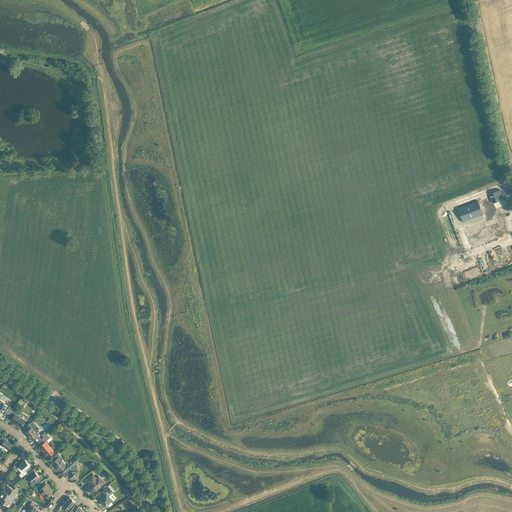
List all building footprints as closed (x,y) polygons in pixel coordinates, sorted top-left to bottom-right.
[(489,194),(492,200),(484,203),(490,220),(465,229),(471,244),(497,234),(498,238),(508,234),(502,215),(509,212),(500,189),(489,194)] [(463,222),(483,214),(484,214),(484,212),(482,212),(478,201),(458,209),(463,222)] [(13,416),(10,420),(17,424),(16,425),(20,427),(25,420),(16,414),(19,410),(14,407),(9,414),(13,416)] [(32,421),(28,426),(30,429),(25,432),(33,441),(38,436),(35,432),(39,428),(32,421)] [(44,443),(39,447),(42,451),(43,451),(44,452),(43,453),(47,457),(47,456),(48,456),(54,451),(48,444),(49,443),(47,440),(51,436),(48,433),(41,439),(44,443)] [(4,439),(4,440),(1,438),(0,440),(0,453),(5,447),(8,450),(12,444),(4,439)] [(58,453),(52,458),(54,461),(52,462),(56,466),(55,467),(59,471),(65,465),(61,461),(63,459),(58,453)] [(78,458),(62,472),(65,476),(69,476),(69,478),(78,479),(78,470),(77,470),(77,468),(78,467),(77,466),(78,459),(78,460),(78,458)] [(25,460),(19,466),(17,468),(21,473),(19,475),(22,478),(28,473),(25,470),(30,466),(25,460)] [(32,487),(38,482),(36,480),(39,477),(34,471),(27,477),(28,478),(28,480),(30,480),(32,483),(30,484),(32,487)] [(91,482),(86,487),(91,494),(95,491),(93,489),(99,484),(100,486),(102,484),(103,484),(104,483),(98,476),(97,477),(97,478),(96,478),(92,474),(86,479),(88,482),(90,481),(91,482)] [(19,488),(13,485),(12,487),(7,484),(3,490),(12,495),(14,496),(19,488)] [(37,487),(35,489),(37,492),(40,495),(41,494),(42,493),(45,496),(45,497),(52,491),(46,484),(44,486),(43,487),(41,484),(40,484),(37,487)] [(105,494),(99,499),(101,502),(101,504),(103,504),(105,507),(112,500),(109,496),(113,492),(108,486),(102,491),(105,494)] [(12,495),(3,490),(3,489),(0,493),(0,495),(1,496),(0,498),(0,497),(0,501),(9,507),(12,502),(9,500),(12,495)] [(67,511),(68,511),(71,510),(72,508),(70,507),(75,501),(70,497),(63,505),(67,507),(65,510),(67,511)] [(36,507),(37,505),(32,501),(30,504),(33,506),(31,511),(32,511),(39,511),(41,510),(36,507)]
